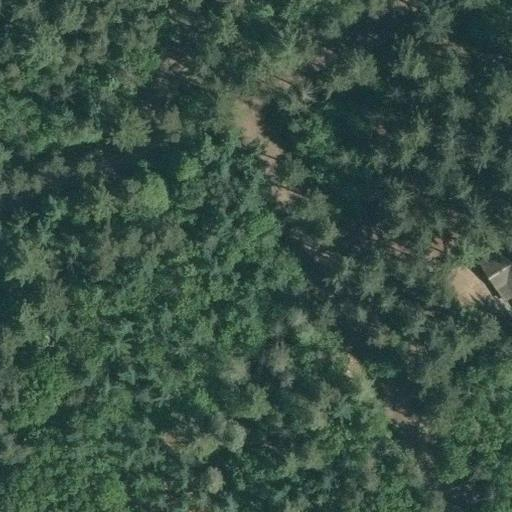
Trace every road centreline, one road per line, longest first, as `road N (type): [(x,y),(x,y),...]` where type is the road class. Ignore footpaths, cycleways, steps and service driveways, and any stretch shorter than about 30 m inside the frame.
road 1 (track): [(486,511),(238,85)]
road 2 (track): [(0,187),(238,85),(385,0)]
road 3 (track): [(136,133),(203,0)]
